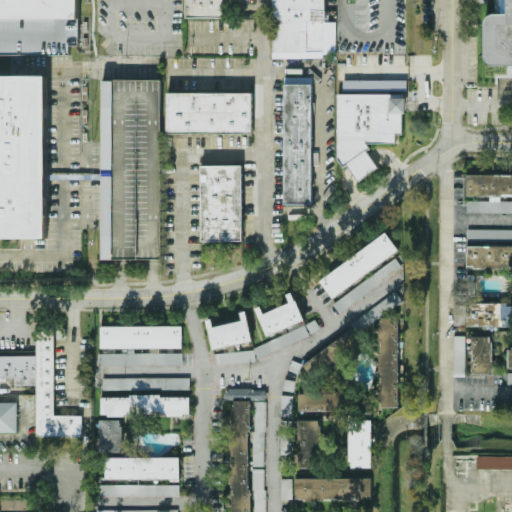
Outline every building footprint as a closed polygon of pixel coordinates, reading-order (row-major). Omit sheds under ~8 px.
[(79,0),(79,10),(80,10),(80,44),(68,44),(68,54),(0,54),(0,0),(79,0)] [(224,0),(224,18),(214,18),(201,18),(187,18),(187,0),(224,0)] [(325,0),(325,23),(322,23),(322,55),(272,55),(272,0),(325,0)] [(511,0),(511,66),(496,65),(491,63),(488,58),(488,23),(491,18),(495,15),(510,15),(510,0),(511,0)] [(0,74),(50,74),(49,238),(0,237),(0,74)] [(343,74),(407,74),(407,89),(343,90),(343,74)] [(159,259),(152,259),(120,258),(102,258),(103,156),(104,79),(161,80),(159,259)] [(286,205),(287,85),(313,85),(312,205),(286,205)] [(168,92),(253,92),(253,133),(168,133),(168,92)] [(333,143),(333,95),(391,95),(391,99),(406,99),(406,114),(403,114),(403,134),(396,134),(396,143),(391,143),(390,143),(366,143),(371,149),(368,151),(347,165),(344,167),(338,159),(334,159),(333,143)] [(358,181),(353,174),(347,165),(368,151),(374,161),(379,168),(358,181)] [(202,165),(243,166),(242,240),(202,240),(202,165)] [(467,173),(511,173),(511,194),(467,194),(467,173)] [(467,200),(511,200),(511,212),(467,212),(467,200)] [(466,229),(511,229),(511,241),(466,241),(466,229)] [(385,230),(398,248),(332,296),(319,278),(385,230)] [(509,268),(474,268),(474,264),(468,264),(468,245),(511,245),(511,264),(509,264),(509,268)] [(332,305),(395,258),(401,268),(339,314),(332,305)] [(349,323),(409,279),(416,289),(357,333),(349,323)] [(289,292),(294,290),(301,307),(306,317),(269,333),(264,322),(258,306),(262,305),(265,312),(293,300),(289,292)] [(507,304),(511,304),(511,324),(467,324),(467,304),(472,304),(472,302),(508,302),(507,304)] [(452,305),(465,305),(465,325),(452,325),(452,305)] [(243,319),(242,310),(247,309),(250,322),(253,339),(214,347),(210,326),(208,317),(214,316),(216,324),(243,319)] [(314,319),(320,328),(311,333),(306,324),(314,319)] [(383,371),(379,371),(379,349),(383,349),(383,319),(399,319),(399,406),(383,406),(383,371)] [(101,325),(182,325),(182,346),(101,347),(101,325)] [(308,336),(259,357),(254,346),(303,325),(308,336)] [(36,385),(14,385),(14,378),(0,378),(0,355),(36,355),(36,327),(54,326),(54,415),(81,415),(81,435),(36,435),(36,415),(36,385)] [(303,364),(350,330),(360,344),(354,348),(356,351),(342,361),(340,359),(334,362),(336,365),(320,376),(318,374),(313,377),(303,364)] [(453,335),(465,335),(464,376),(453,376),(453,335)] [(490,340),(493,341),(492,368),(490,368),(489,372),(472,372),(472,335),(490,336),(490,340)] [(214,353),(254,350),(255,362),(215,365),(214,353)] [(182,365),(101,365),(101,354),(182,353),(182,365)] [(189,377),(189,390),(100,390),(100,377),(189,377)] [(226,389),(226,399),(267,399),(267,390),(226,389)] [(300,410),(300,393),(305,393),(305,390),(324,390),(324,393),(335,393),(335,390),(355,390),(355,393),(370,393),(370,409),(300,410)] [(106,415),(105,413),(102,413),(102,397),(131,397),(131,394),(161,393),(161,397),(190,396),(190,412),(184,413),(184,415),(166,415),(166,413),(119,413),(119,415),(106,415)] [(0,400),(16,400),(16,432),(0,432),(0,400)] [(233,511),(233,484),(229,484),(229,454),(233,454),(233,400),(248,400),(248,413),(250,413),(250,430),(248,430),(248,490),(251,490),(251,511),(233,511)] [(264,466),(253,466),(253,400),(263,400),(264,466)] [(120,428),(123,428),(123,443),(120,443),(120,452),(105,452),(105,419),(120,419),(120,428)] [(373,419),(373,468),(350,468),(349,419),(373,419)] [(290,474),(280,474),(280,420),(290,420),(290,474)] [(321,466),(298,466),(297,420),(321,420),(321,466)] [(477,455),(511,455),(511,468),(477,468),(477,455)] [(180,456),(180,478),(106,478),(106,456),(180,456)] [(253,511),(253,469),(263,469),(264,490),(265,490),(265,511),(253,511)] [(306,498),(295,498),(295,478),(373,477),(373,497),(363,497),(363,500),(343,500),(343,497),(323,497),(323,500),(306,500),(306,498)] [(292,497),(280,497),(280,480),(292,480),(292,497)] [(180,496),(95,497),(95,485),(180,484),(180,496)]
